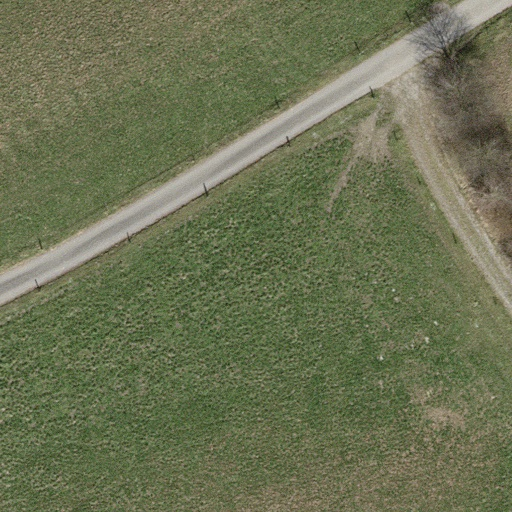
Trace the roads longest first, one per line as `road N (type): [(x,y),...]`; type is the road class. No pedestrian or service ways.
road 1 (track): [(0,288),(39,274),(501,0)]
road 2 (track): [(385,66),(462,205),(511,276)]
